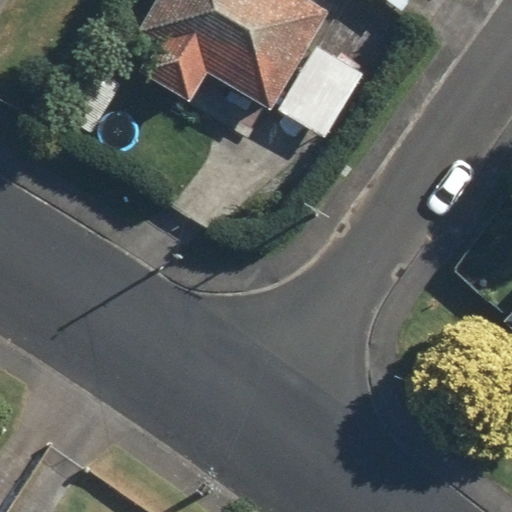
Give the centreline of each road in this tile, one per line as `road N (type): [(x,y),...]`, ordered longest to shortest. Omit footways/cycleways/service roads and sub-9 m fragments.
road 1 (residential): [(511,48),(247,419)]
road 2 (residential): [(0,263),(247,419)]
road 3 (residential): [(247,419),(373,511)]
